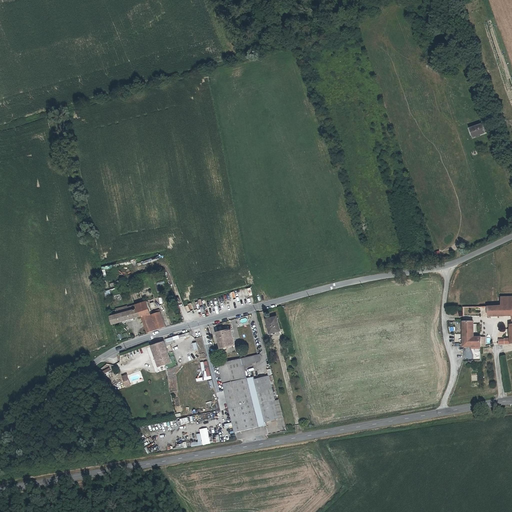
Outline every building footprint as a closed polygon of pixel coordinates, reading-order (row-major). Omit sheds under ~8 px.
[(485,124),(473,128),(476,137),(488,133),(485,124)] [(503,306),(491,307),(491,318),(511,316),(511,339),(502,340),(502,343),(511,342),(511,295),(503,296),(503,306)] [(116,314),(110,316),(113,324),(142,315),(146,326),(148,332),(158,329),(166,327),(159,308),(153,310),(154,313),(151,314),(146,301),(127,307),(127,305),(115,309),(116,314)] [(277,317),(267,320),(271,334),(276,333),(276,332),(281,331),(277,317)] [(477,321),(465,321),(465,347),(484,347),(484,338),(478,338),(477,321)] [(218,333),(222,349),(237,346),(233,330),(218,333)] [(202,338),(193,339),(193,343),(198,342),(199,349),(204,349),(202,338)] [(172,363),(165,343),(152,347),(159,368),(172,363)] [(129,352),(120,354),(122,361),(130,358),(129,352)] [(247,379),(242,360),(219,366),(224,385),(236,434),(259,428),(258,423),(280,418),(275,399),(270,376),(255,380),(254,378),(247,379)] [(123,376),(127,388),(133,386),(128,374),(123,376)] [(192,444),(193,448),(212,443),(208,428),(200,430),(201,433),(197,434),(199,442),(192,444)]
